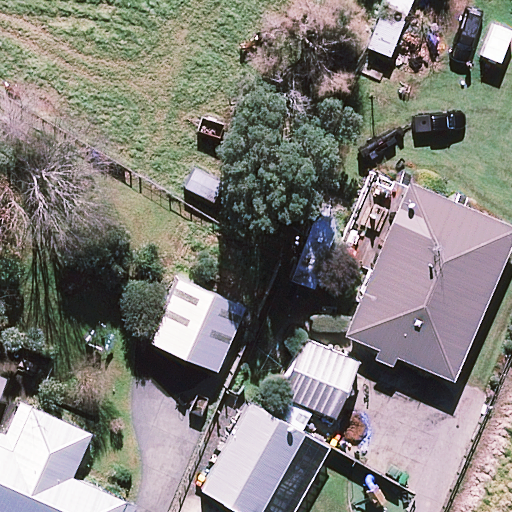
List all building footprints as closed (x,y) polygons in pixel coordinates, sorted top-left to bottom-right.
[(454,375),(511,235),(511,220),(408,178),(345,331),(378,344),(375,353),(394,361),(398,352),(454,375)] [(218,366),(246,301),(178,272),(150,338),(218,366)] [(281,389),(338,413),(361,357),(304,334),(281,389)] [(0,511),(132,511),(138,500),(71,471),(91,427),(21,396),(7,429),(1,427),(0,427),(0,511)] [(250,397),(201,485),(249,511),(257,511),(305,428),(250,397)] [(305,428),(257,511),(290,511),(330,442),(305,428)] [(211,511),(194,503),(189,511),(211,511)]
